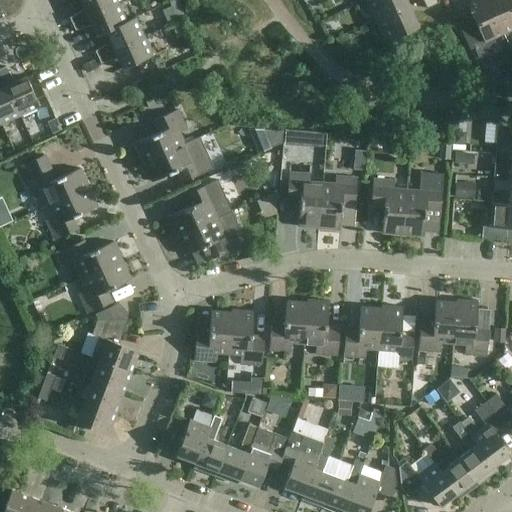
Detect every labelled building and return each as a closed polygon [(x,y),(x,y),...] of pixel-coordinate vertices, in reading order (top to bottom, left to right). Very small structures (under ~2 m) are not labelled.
[(116,0),(81,0),(86,9),(70,19),(73,25),(119,4),(116,0)] [(409,7),(406,0),(367,0),(376,21),(409,7)] [(439,4),(436,0),(423,0),(427,9),(439,4)] [(494,39),(504,34),(488,0),(471,0),(470,1),(471,3),(468,5),(478,28),(467,33),(479,59),(495,52),(494,39)] [(488,0),(504,34),(511,30),(511,2),(511,0),(488,0)] [(96,52),(99,58),(144,37),(136,18),(127,22),(119,4),(73,25),(76,31),(93,26),(98,37),(107,33),(111,42),(96,52)] [(419,28),(409,7),(376,21),(386,43),(419,28)] [(144,37),(99,58),(102,64),(119,59),(124,70),(153,57),(144,37)] [(0,70),(21,116),(40,107),(27,78),(16,83),(6,67),(0,70)] [(0,119),(2,124),(21,116),(0,70),(0,119)] [(136,144),(144,163),(183,146),(178,134),(187,130),(178,111),(155,121),(160,133),(136,144)] [(511,117),(499,117),(496,154),(511,155),(511,117)] [(60,130),(55,119),(48,122),(53,133),(60,130)] [(189,157),(183,146),(144,163),(153,183),(177,172),(183,184),(206,173),(197,153),(189,157)] [(256,152),(242,166),(258,182),(272,168),(256,152)] [(511,179),(511,155),(496,154),(494,177),(510,178),(510,180),(511,179)] [(45,194),(50,206),(90,188),(81,169),(57,180),(46,156),(22,167),(36,198),(45,194)] [(420,192),(407,191),(404,236),(425,237),(427,211),(440,212),(442,186),(443,174),(421,172),(420,192)] [(299,227),(320,229),(323,184),(311,183),(311,175),(290,174),(287,200),(301,201),(299,227)] [(336,185),(323,184),(320,229),(340,231),(343,204),(356,205),(358,179),(336,177),(336,185)] [(493,193),(492,203),(511,204),(511,179),(510,180),(509,194),(493,193)] [(383,234),(404,236),(407,191),(395,190),(395,182),(374,180),(372,206),(385,207),(383,234)] [(177,237),(218,218),(213,207),(220,204),(211,184),(188,194),(193,207),(169,218),(177,237)] [(90,188),(50,206),(48,207),(54,218),(47,221),(56,241),(79,230),(74,218),(98,207),(90,188)] [(511,204),(492,203),(490,227),(483,227),(482,239),(511,241),(511,204)] [(224,230),(218,218),(177,237),(186,256),(197,251),(202,263),(239,246),(231,227),(224,230)] [(78,268),(83,279),(123,261),(114,242),(90,253),(84,241),(61,252),(69,272),(78,268)] [(131,281),(123,261),(83,279),(89,291),(80,294),(89,314),(112,304),(107,292),(131,281)] [(304,348),(308,303),(308,300),(308,303),(287,301),(285,327),(272,326),(270,352),(292,353),(293,344),(304,345),(304,348)] [(308,300),(308,303),(304,348),(305,348),(305,345),(317,346),(316,355),(338,357),(340,331),(327,330),(329,302),(327,302),(326,305),(309,303),(309,300),(308,300)] [(454,347),(457,303),(457,300),(457,303),(436,301),(434,327),(421,326),(419,351),(441,353),(442,344),(453,345),(453,347),(454,347)] [(457,300),(457,303),(454,347),(454,345),(466,346),(465,355),(487,357),(489,331),(476,330),(478,302),(476,302),(475,304),(458,303),(458,300),(457,300)] [(96,315),(98,320),(128,321),(128,313),(120,304),(96,315)] [(379,351),(382,306),(382,309),(361,307),(359,333),(346,332),(344,357),(366,359),(367,350),(378,351),(378,354),(379,351)] [(382,306),(379,351),(378,354),(379,354),(379,351),(390,352),(390,361),(412,363),(414,337),(401,336),(403,308),(401,308),(400,310),(383,309),(383,306),(382,306)] [(229,358),(233,310),(232,310),(232,313),(212,312),(210,337),(197,336),(195,362),(217,363),(217,354),(229,355),(229,358)] [(234,310),(233,310),(229,358),(230,358),(230,355),(241,356),(241,365),(263,367),(265,341),(252,340),(254,312),(251,312),(251,315),(233,313),(234,310)] [(416,327),(416,312),(404,311),(404,327),(416,327)] [(91,358),(100,361),(131,373),(139,352),(120,344),(128,321),(98,320),(93,334),(99,337),(91,358)] [(494,328),(493,350),(504,350),(505,328),(494,328)] [(62,361),(67,348),(59,345),(54,357),(62,361)] [(435,358),(418,356),(416,370),(434,372),(435,358)] [(124,393),(131,373),(100,361),(92,381),(124,393)] [(47,374),(43,386),(51,389),(56,377),(47,374)] [(92,381),(84,402),(116,414),(124,393),(92,381)] [(47,401),(51,389),(43,386),(38,398),(47,401)] [(511,390),(510,392),(511,394),(511,405),(508,409),(497,394),(487,402),(504,426),(511,419),(511,390)] [(108,435),(116,414),(84,402),(76,423),(108,435)] [(495,433),(504,426),(487,402),(475,411),(486,425),(471,436),(471,437),(477,445),(494,467),(511,455),(495,433)] [(197,464),(206,438),(215,416),(206,413),(202,425),(190,420),(177,456),(197,464)] [(215,416),(206,438),(197,464),(204,467),(202,471),(216,477),(228,446),(214,441),(222,419),(215,416)] [(325,437),(329,426),(305,417),(301,428),(325,437)] [(471,450),(459,459),(479,485),(491,475),(488,472),(494,467),(477,445),(471,437),(471,436),(460,421),(453,426),(457,432),(471,450)] [(252,422),(249,430),(245,441),(252,444),(253,444),(259,427),(258,426),(259,424),(252,422)] [(252,444),(249,454),(239,480),(259,487),(269,462),(280,466),(283,458),(293,432),(292,431),(289,438),(259,427),(253,444),(252,444)] [(283,458),(294,462),(285,488),(304,495),(314,469),(324,444),(293,432),(283,458)] [(324,444),(314,469),(304,495),(311,498),(310,502),(324,508),(335,478),(323,473),(336,440),(335,439),(327,436),(324,444)] [(420,444),(428,454),(435,463),(442,472),(457,495),(464,490),(467,494),(479,485),(459,459),(448,467),(434,449),(432,445),(429,444),(426,440),(420,444)] [(228,446),(216,477),(231,482),(232,477),(239,480),(249,454),(228,446)] [(435,463),(428,454),(411,467),(408,462),(400,468),(402,489),(408,497),(424,485),(441,507),(457,495),(442,472),(435,463)] [(335,478),(324,508),(334,511),(338,511),(340,509),(347,511),(360,475),(364,465),(365,464),(357,461),(355,466),(342,461),(335,478)] [(380,483),(360,475),(347,511),(348,511),(369,511),(377,493),(399,501),(395,469),(386,466),(384,472),(380,483)] [(27,511),(32,498),(12,490),(3,511),(27,511)] [(50,511),(53,506),(32,498),(27,511),(50,511)]
